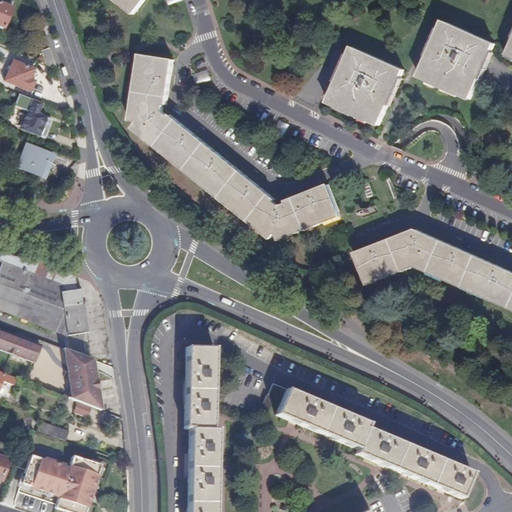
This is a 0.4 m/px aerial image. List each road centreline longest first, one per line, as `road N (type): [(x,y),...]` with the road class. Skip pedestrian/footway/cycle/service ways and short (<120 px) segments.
road 1 (tertiary): [(511,451),(439,393),(160,229)]
road 2 (tertiary): [(152,271),(431,400),(511,465)]
road 3 (residential): [(197,0),(230,75),(434,176)]
road 4 (tertiary): [(141,511),(126,360)]
road 5 (tertiary): [(51,0),(94,137)]
